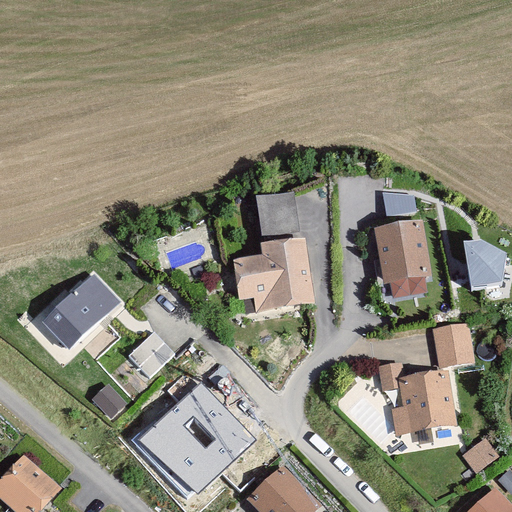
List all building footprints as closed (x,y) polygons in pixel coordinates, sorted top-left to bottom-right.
[(259,194),(261,236),(301,234),(299,192),(259,194)] [(387,192),(386,212),(417,213),(418,193),(387,192)] [(423,224),(376,231),(384,286),(395,284),(397,299),(429,294),(427,281),(431,281),(423,224)] [(481,240),(466,243),(472,286),(501,282),(506,253),(481,240)] [(266,260),(237,265),(243,302),(256,303),(258,317),(317,308),(307,242),(264,249),(266,260)] [(97,274),(45,324),(73,353),(124,303),(97,274)] [(437,329),(443,369),(477,363),(470,324),(437,329)] [(155,333),(130,356),(151,379),(176,356),(155,333)] [(401,380),(405,379),(403,364),(376,368),(380,392),(403,389),(401,380)] [(405,379),(401,380),(403,389),(406,409),(392,411),(396,438),(460,429),(452,373),(405,379)] [(254,440),(201,385),(145,439),(197,494),(254,440)] [(128,406),(107,387),(92,402),(113,422),(128,406)] [(484,439),(464,456),(478,473),(498,456),(484,439)] [(23,459),(0,487),(0,499),(15,511),(46,511),(64,491),(23,459)] [(285,469),(249,503),(257,511),(321,511),(324,510),(285,469)] [(511,511),(511,506),(497,491),(476,511),(511,511)]
